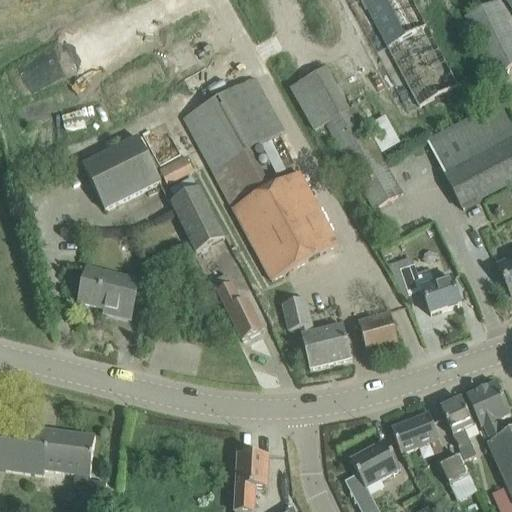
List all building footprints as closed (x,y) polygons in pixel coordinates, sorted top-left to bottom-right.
[(361,0),(386,48),(419,108),(458,86),(425,27),(411,0),(361,0)] [(493,77),(511,68),(511,31),(498,3),(465,19),(493,77)] [(314,133),(326,127),(351,112),(327,70),(290,90),(314,133)] [(272,192),(251,154),(262,148),(276,177),(287,172),(272,142),(286,133),(256,80),(183,121),(212,176),(233,214),(272,192)] [(463,212),(511,186),(511,128),(500,105),(428,144),(463,212)] [(354,110),(351,112),(326,127),(374,212),(403,196),(354,110)] [(105,213),(161,185),(138,140),(82,168),(105,213)] [(182,182),(195,175),(186,158),(160,172),(168,188),(182,182)] [(300,175),(272,192),(233,214),(272,284),(339,247),(300,175)] [(226,241),(200,190),(171,205),(197,255),(226,241)] [(511,262),(498,268),(511,300),(511,299),(511,262)] [(461,308),(455,289),(452,281),(434,287),(430,276),(418,280),(414,268),(400,273),(409,298),(422,294),(431,318),(461,308)] [(87,272),(84,285),(79,305),(117,314),(116,318),(131,322),(140,285),(87,272)] [(263,333),(254,316),(249,303),(241,307),(231,288),(232,287),(227,277),(213,285),(233,326),(242,344),(263,333)] [(352,363),(347,343),(344,327),(320,333),(315,334),(307,301),(283,307),(290,334),(300,332),(310,373),(352,363)] [(400,351),(394,331),(390,316),(358,324),(368,359),(400,351)] [(474,416),(508,489),(511,498),(511,435),(507,437),(500,423),(511,418),(497,386),(467,399),(474,416)] [(441,411),(449,430),(464,464),(476,458),(465,433),(474,429),(461,402),(460,403),(456,400),(449,403),(448,408),(441,411)] [(392,431),(399,449),(402,457),(439,442),(429,417),(392,431)] [(49,434),(0,426),(0,472),(43,479),(44,474),(49,434)] [(89,484),(93,460),(95,440),(49,434),(44,474),(74,478),(72,498),(104,502),(106,486),(89,484)] [(400,472),(395,462),(385,444),(350,463),(358,477),(345,484),(359,511),(377,511),(366,491),(400,472)] [(256,511),(257,492),(268,492),(269,459),(238,457),(237,477),(235,511),(256,511)] [(441,469),(450,489),(458,504),(478,494),(460,460),(441,469)] [(511,511),(511,498),(508,489),(493,496),(499,511),(511,511)]
